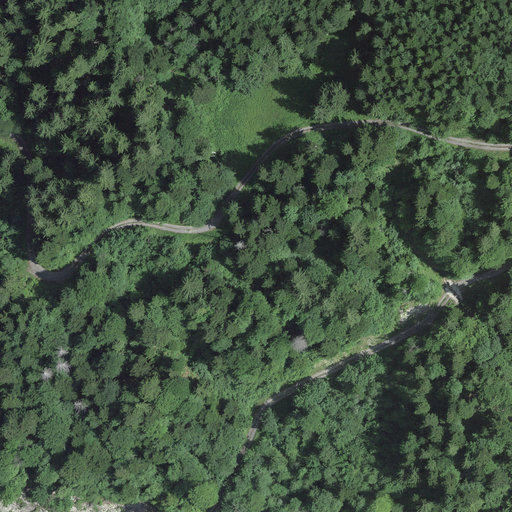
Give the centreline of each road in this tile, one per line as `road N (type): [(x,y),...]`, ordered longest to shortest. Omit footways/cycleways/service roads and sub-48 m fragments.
road 1 (track): [(511,149),(403,125),(315,128),(284,138),(207,227),(135,221),(50,277),(32,264),(25,150),(0,124)]
road 2 (track): [(212,511),(264,406),(431,320),(452,284),(511,257)]
